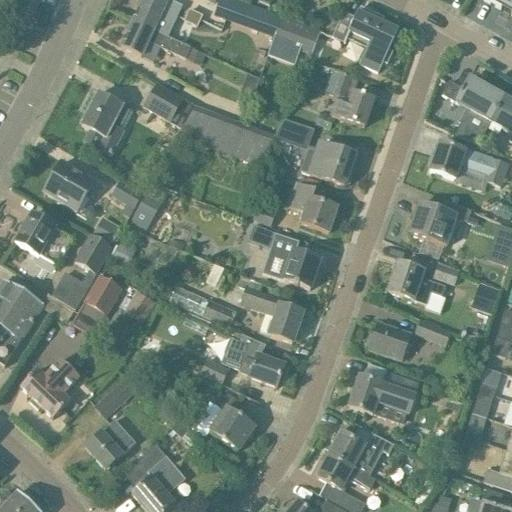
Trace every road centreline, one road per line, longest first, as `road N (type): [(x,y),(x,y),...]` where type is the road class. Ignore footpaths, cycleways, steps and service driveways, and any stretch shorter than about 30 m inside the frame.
road 1 (residential): [(232,511),(288,431),(433,14)]
road 2 (residential): [(0,148),(73,0)]
